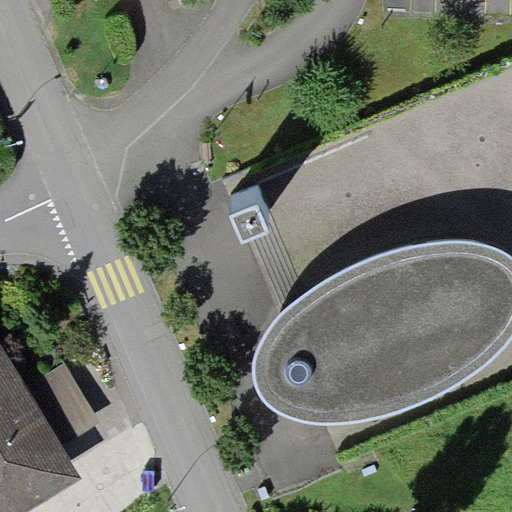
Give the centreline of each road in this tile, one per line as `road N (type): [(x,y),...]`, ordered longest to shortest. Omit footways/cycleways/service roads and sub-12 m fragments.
road 1 (residential): [(212,511),(69,194)]
road 2 (track): [(69,194),(170,90),(234,0)]
road 3 (residential): [(69,194),(0,25)]
